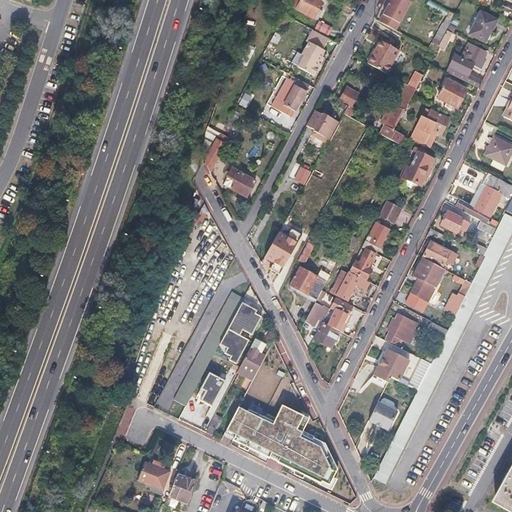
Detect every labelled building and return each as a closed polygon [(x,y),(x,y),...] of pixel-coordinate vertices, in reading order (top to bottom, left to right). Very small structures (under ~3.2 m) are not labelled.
[(315,0),(296,0),(294,4),(299,6),(297,10),(318,21),(321,14),(317,12),(319,9),(312,6),(313,3),(315,0)] [(410,2),(407,0),(390,0),(379,22),(381,23),(391,28),(395,30),(410,2)] [(312,6),(319,9),(317,12),(321,14),(324,9),(313,3),(312,6)] [(437,45),(445,29),(454,13),(448,9),(427,47),(434,51),(437,45)] [(496,20),(480,12),(468,35),(484,43),(496,20)] [(334,27),(319,20),(315,28),(329,36),(334,27)] [(306,40),(309,41),(302,54),(304,55),(298,67),(314,75),(320,64),(318,63),(322,56),(325,50),(322,49),(328,37),(312,29),(306,40)] [(448,31),(445,29),(437,45),(440,48),(446,37),(445,36),(448,31)] [(379,49),(375,47),(366,63),(386,74),(398,51),(383,43),(379,49)] [(461,59),(454,55),(445,72),(478,89),(482,81),(469,75),(474,65),(481,69),(485,62),(483,60),(486,54),(469,45),(461,59)] [(422,73),(414,69),(406,84),(413,89),(422,73)] [(310,84),(298,78),(296,82),(288,77),(272,106),(281,111),(292,117),(310,84)] [(464,89),(445,80),(436,98),(455,107),(464,89)] [(397,91),(401,93),(384,123),(392,128),(399,116),(405,104),(410,96),(413,89),(406,84),(402,82),(397,91)] [(358,92),(345,84),(338,98),(346,103),(351,105),(355,99),(358,92)] [(511,99),(503,118),(511,122),(511,99)] [(412,108),(405,104),(399,116),(400,117),(397,123),(405,127),(408,120),(406,120),(412,108)] [(425,118),(421,116),(410,137),(416,140),(427,146),(435,131),(440,134),(448,119),(429,109),(425,118)] [(323,115),(315,111),(307,126),(314,130),(314,131),(327,139),(337,121),(323,114),(323,115)] [(384,123),(380,132),(400,143),(404,134),(392,128),(384,123)] [(511,152),(511,148),(493,138),(483,156),(491,160),(504,167),(511,152)] [(226,144),(218,139),(205,163),(210,172),(226,144)] [(410,167),(404,164),(395,180),(401,183),(404,177),(420,185),(425,175),(423,174),(427,167),(429,168),(434,159),(428,156),(429,154),(419,149),(417,153),(410,167)] [(491,160),(488,167),(501,174),(504,167),(491,160)] [(308,170),(299,166),(293,178),(302,183),(308,170)] [(255,180),(233,169),(225,184),(246,196),(255,180)] [(448,194),(444,201),(486,223),(501,196),(510,201),(511,196),(511,187),(487,175),(481,186),(485,188),(475,208),(448,194)] [(399,209),(385,201),(377,215),(389,221),(392,222),(399,209)] [(484,256),(485,257),(480,268),(471,284),(455,317),(448,331),(442,343),(430,365),(417,392),(374,477),(386,484),(511,235),(511,216),(505,212),(484,256)] [(463,221),(447,213),(440,227),(456,235),(463,221)] [(389,221),(377,215),(374,221),(386,227),(389,221)] [(388,230),(374,222),(361,247),(375,254),(388,230)] [(495,230),(480,222),(476,230),(491,237),(495,230)] [(430,230),(426,236),(438,242),(441,236),(430,230)] [(354,242),(348,239),(345,246),(350,249),(354,242)] [(314,246),(306,242),(298,258),(305,262),(314,246)] [(452,254),(430,243),(423,257),(441,267),(447,256),(451,258),(452,254)] [(357,265),(353,262),(347,272),(369,284),(375,274),(371,272),(379,258),(365,250),(357,265)] [(484,256),(481,254),(475,266),(480,268),(485,257),(484,256)] [(412,277),(418,280),(409,297),(426,305),(442,274),(444,275),(446,271),(436,266),(435,267),(421,260),(412,277)] [(316,275),(299,266),(290,285),(316,299),(321,291),(331,272),(320,267),(316,275)] [(459,271),(452,268),(449,273),(456,277),(459,271)] [(369,284),(347,272),(336,295),(350,302),(358,287),(369,293),(373,286),(369,284)] [(456,298),(451,295),(443,311),(455,317),(471,284),(465,281),(456,298)] [(244,298),(232,292),(174,400),(186,407),(244,298)] [(331,307),(336,310),(327,326),(338,332),(342,333),(350,318),(348,317),(352,309),(335,300),(331,307)] [(331,309),(316,301),(305,321),(315,327),(319,320),(323,323),(331,309)] [(393,319),(395,320),(389,333),(387,332),(383,339),(398,346),(400,341),(409,345),(415,333),(412,331),(415,323),(396,313),(393,319)] [(327,326),(321,323),(312,340),(329,349),(338,332),(327,326)] [(448,331),(432,323),(426,335),(442,343),(448,331)] [(265,347),(254,341),(238,372),(252,380),(260,363),(265,353),(262,352),(263,349),(265,347)] [(407,363),(384,351),(371,377),(386,385),(389,379),(397,382),(407,363)] [(226,382),(211,374),(203,388),(207,391),(201,401),(212,407),(226,382)] [(400,411),(379,401),(370,421),(390,431),(400,411)] [(309,418),(286,407),(275,426),(242,409),(227,437),(329,488),(338,472),(327,445),(302,432),(309,418)] [(222,419),(215,415),(206,434),(213,437),(222,419)] [(171,472),(145,462),(138,480),(164,490),(171,472)] [(495,501),(511,509),(511,470),(507,480),(503,487),(495,501)] [(197,479),(178,471),(168,497),(187,505),(197,479)]
